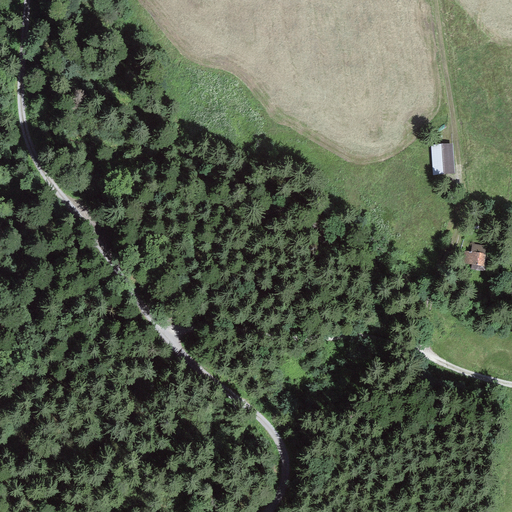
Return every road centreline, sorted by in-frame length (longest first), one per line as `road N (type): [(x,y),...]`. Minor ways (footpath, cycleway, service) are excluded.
road 1 (track): [(267,511),(285,468),(278,438),(194,367),(145,310),(40,147),(27,52),(32,0)]
road 2 (track): [(511,384),(399,346),(339,336),(243,346),(194,367)]
